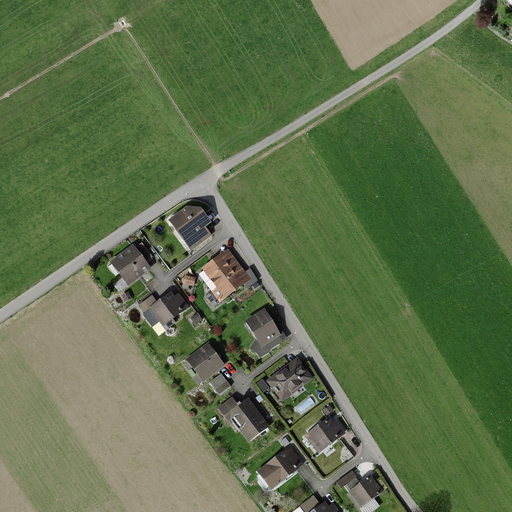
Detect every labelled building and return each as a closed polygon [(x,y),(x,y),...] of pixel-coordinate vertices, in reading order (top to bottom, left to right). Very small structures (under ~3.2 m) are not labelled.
[(196,212),(176,226),(192,254),(216,241),(211,231),(216,228),(210,214),(196,212)] [(121,276),(129,286),(150,268),(135,250),(118,265),(125,273),(121,276)] [(232,255),(207,274),(220,291),(214,295),(219,302),(250,278),(232,255)] [(188,280),(187,289),(198,291),(199,282),(188,280)] [(177,296),(148,319),(156,329),(162,325),(164,327),(188,309),(177,296)] [(270,315),(251,327),(266,351),(285,339),(270,315)] [(191,362),(203,379),(221,366),(209,350),(191,362)] [(298,365),(272,384),(284,399),(309,380),(298,365)] [(235,402),(221,413),(226,419),(231,415),(252,442),(269,429),(250,403),(242,410),(235,402)] [(328,422),(308,437),(320,452),(345,433),(336,422),(331,426),(328,422)] [(356,474),(343,484),(349,492),(352,490),(364,507),(361,510),(362,511),(369,511),(378,506),(373,499),(379,495),(368,480),(363,484),(356,474)] [(314,502),(300,511),(337,511),(334,507),(328,511),(324,507),(320,510),(314,502)]
